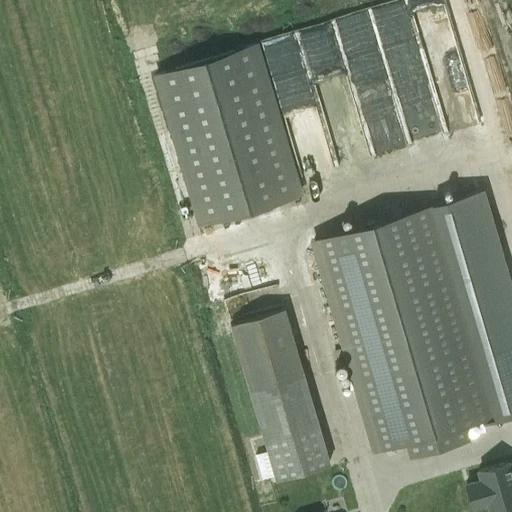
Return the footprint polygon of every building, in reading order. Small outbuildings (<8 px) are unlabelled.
[(511,0),(491,0),(511,72),(511,0)] [(255,43),(157,72),(201,221),(299,192),(255,43)] [(432,203),(314,238),(375,447),(404,438),(409,454),(469,437),(464,420),(493,412),(494,414),(511,408),(511,291),(482,188),(432,203)] [(231,322),(275,476),(329,460),(284,307),(231,322)] [(511,511),(511,480),(490,486),(492,495),(478,499),(482,511),(511,511)]
